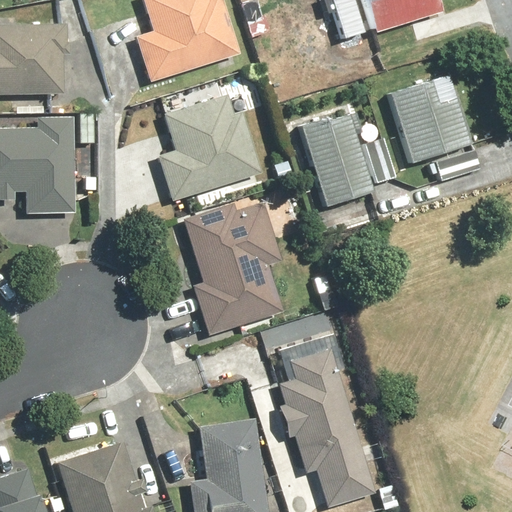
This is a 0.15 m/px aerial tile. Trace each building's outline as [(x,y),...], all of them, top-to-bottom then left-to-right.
[(126,39),(141,88),(232,59),(213,0),(133,0),(144,33),(126,39)] [(431,0),(352,0),(364,38),(399,27),(406,49),(443,38),(431,0)] [(0,100),(55,102),(56,29),(0,28),(0,100)] [(425,84),(378,99),(401,171),(426,163),(433,185),(473,172),(448,97),(431,102),(425,84)] [(146,158),(161,206),(251,178),(226,96),(158,117),(168,151),(146,158)] [(92,113),(77,113),(77,145),(92,145),(92,113)] [(289,135),(313,211),(392,187),(377,138),(352,146),(344,118),(289,135)] [(0,198),(18,199),(18,219),(69,220),(70,120),(0,119),(0,198)] [(183,288),(200,342),(271,320),(255,270),(275,264),(255,201),(178,225),(196,284),(183,288)] [(324,310),(263,332),(270,350),(330,328),(324,310)] [(369,494),(325,348),(275,363),(281,384),(265,388),(282,444),(288,442),(300,479),(309,476),(319,509),(369,494)] [(179,482),(183,511),(261,511),(248,419),(192,427),(199,479),(179,482)] [(49,467),(63,511),(143,511),(121,443),(49,467)] [(36,511),(22,470),(0,477),(0,511),(36,511)]
